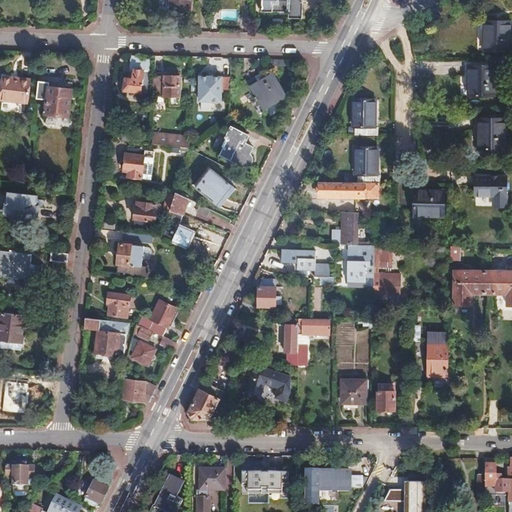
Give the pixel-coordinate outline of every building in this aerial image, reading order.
[(190,10),(190,0),(168,0),(168,9),(190,10)] [(302,19),(302,0),(260,0),(260,13),(288,13),(288,19),(302,19)] [(506,50),(506,21),(482,21),(482,50),(506,50)] [(491,96),(491,68),(466,68),(466,96),(491,96)] [(140,93),(142,72),(132,71),(132,79),(125,78),(125,83),(123,84),(122,89),(124,92),(140,93)] [(179,77),(152,76),(151,96),(178,97),(179,77)] [(281,101),(269,76),(254,84),(252,79),(244,83),(258,112),(281,101)] [(227,93),(227,79),(198,77),(198,92),(196,93),(196,103),(208,103),(208,93),(227,93)] [(29,80),(18,79),(18,80),(10,79),(1,79),(0,83),(0,100),(27,104),(29,80)] [(67,117),(70,90),(48,87),(48,83),(37,82),(35,99),(45,100),(43,115),(67,117)] [(375,137),(376,129),(372,129),(373,101),(352,101),(351,129),(353,128),(353,136),(375,137)] [(159,104),(151,104),(151,115),(159,115),(159,104)] [(502,150),(503,119),(476,119),(476,149),(502,150)] [(242,144),(245,137),(227,128),(222,138),(223,139),(219,146),(221,148),(217,155),(244,168),(246,167),(248,166),(250,163),(250,161),(250,160),(249,158),(246,156),(250,148),(242,144)] [(119,134),(118,142),(130,143),(130,135),(119,134)] [(180,148),(188,149),(188,140),(170,139),(170,147),(180,148)] [(377,184),(378,184),(378,175),(375,175),(375,148),(355,148),(354,175),(356,175),(356,184),(377,184)] [(151,180),(154,152),(145,151),(144,157),(125,155),(123,172),(128,173),(127,178),(151,180)] [(212,204),(228,186),(210,171),(195,189),(212,204)] [(504,208),(504,177),(475,177),(475,197),(491,197),(491,208),(504,208)] [(377,184),(356,184),(318,183),(318,198),(377,199),(377,184)] [(169,211),(175,193),(164,192),(163,198),(166,198),(163,210),(169,211)] [(443,216),(442,192),(414,192),(414,216),(443,216)] [(35,206),(36,196),(3,193),(0,211),(4,212),(4,214),(35,217),(36,206),(35,206)] [(179,227),(187,199),(175,193),(169,211),(161,238),(186,248),(193,234),(179,227)] [(154,223),(156,206),(136,204),(135,210),(134,210),(134,221),(154,223)] [(341,214),(341,245),(356,245),(356,243),(357,215),(341,214)] [(384,217),(374,217),(375,241),(385,241),(384,217)] [(356,243),(356,245),(356,247),(351,247),(351,253),(348,253),(348,263),(369,263),(369,255),(374,255),(374,246),(366,246),(364,246),(364,243),(356,243)] [(141,267),(143,248),(118,245),(116,266),(117,266),(116,273),(126,274),(127,275),(127,277),(152,280),(153,272),(151,269),(141,267)] [(383,245),(376,245),(376,268),(393,268),(394,250),(383,250),(383,245)] [(449,246),(449,256),(459,256),(459,246),(449,246)] [(0,275),(40,280),(41,270),(29,268),(30,255),(0,251),(0,275)] [(317,271),(318,252),(283,251),(283,264),(299,264),(299,271),(317,271)] [(50,261),(66,263),(67,254),(50,252),(50,261)] [(454,306),(465,306),(471,306),(471,294),(489,294),(489,272),(481,272),(454,272),(454,306)] [(489,294),(505,294),(504,306),(511,305),(511,272),(489,272),(489,294)] [(380,290),(373,290),(374,299),(389,299),(389,295),(400,294),(400,275),(380,275),(380,290)] [(275,281),(260,280),(257,287),(257,308),(273,308),(274,304),(279,304),(279,297),(274,297),(275,281)] [(129,307),(129,297),(108,295),(106,305),(108,305),(107,317),(127,319),(127,307),(129,307)] [(161,335),(175,308),(158,300),(147,322),(142,319),(138,325),(161,335)] [(0,342),(21,345),(24,317),(0,314),(0,342)] [(85,319),(84,329),(98,331),(100,321),(85,319)] [(297,360),(297,345),(297,334),(297,320),(284,320),(284,360),(297,360)] [(329,336),(329,320),(297,320),(297,334),(301,334),(301,336),(329,336)] [(147,341),(150,333),(140,328),(137,336),(147,341)] [(410,328),(410,342),(418,342),(418,328),(410,328)] [(123,355),(125,336),(96,333),(94,354),(97,354),(97,359),(114,362),(115,356),(116,356),(116,355),(123,355)] [(428,367),(447,367),(448,334),(434,335),(435,343),(428,343),(428,367)] [(172,351),(175,344),(162,337),(158,344),(172,351)] [(358,350),(369,350),(368,337),(357,338),(358,350)] [(131,342),(126,357),(147,366),(155,350),(138,342),(137,345),(131,342)] [(276,386),(282,373),(255,363),(244,393),(257,397),(263,381),(276,386)] [(428,377),(432,378),(447,378),(447,367),(428,367),(428,377)] [(141,401),(146,403),(153,388),(144,383),(132,381),(135,376),(123,371),(122,380),(124,380),(122,399),(141,401)] [(364,406),(364,381),(339,381),(339,390),(342,390),(342,406),(364,406)] [(199,390),(187,412),(192,419),(208,419),(218,399),(221,392),(209,386),(205,393),(199,390)] [(393,411),(393,392),(376,392),(376,412),(393,411)] [(511,511),(511,459),(510,459),(510,474),(510,481),(507,481),(499,481),(499,476),(494,476),(494,459),(483,459),(482,476),(482,485),(482,492),(482,496),(510,496),(509,511),(511,511)] [(12,478),(12,487),(26,487),(26,480),(33,480),(33,467),(24,467),(24,464),(14,464),(14,467),(5,467),(4,477),(12,478)] [(207,490),(225,490),(225,468),(199,469),(199,499),(197,500),(196,511),(209,511),(210,499),(207,499),(207,490)] [(324,492),(357,492),(356,469),(308,470),(309,505),(324,505),(324,492)] [(288,480),(288,471),(241,471),(241,479),(248,480),(247,489),(282,490),(282,480),(288,480)] [(176,497),(183,481),(169,474),(151,511),(176,511),(182,500),(176,497)] [(91,502),(97,504),(99,505),(107,489),(88,480),(83,481),(80,488),(87,491),(84,498),(89,500),(87,503),(90,504),(91,502)] [(408,490),(390,490),(389,501),(408,502),(408,511),(428,511),(430,481),(409,480),(408,490)] [(75,511),(78,508),(52,496),(48,503),(50,504),(47,510),(50,511),(49,511),(75,511)]
